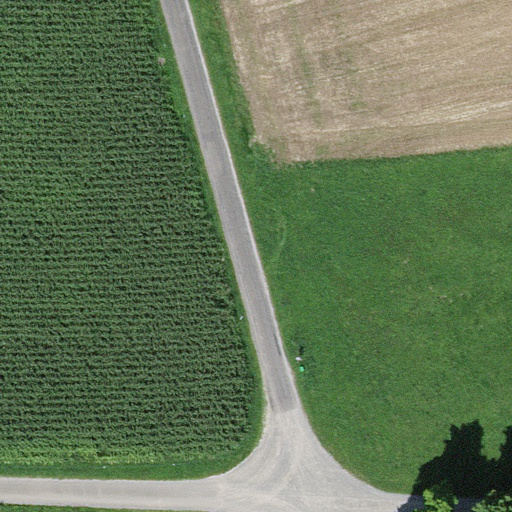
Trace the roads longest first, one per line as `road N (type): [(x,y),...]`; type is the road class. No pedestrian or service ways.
road 1 (track): [(317,501),(174,0)]
road 2 (residential): [(0,492),(317,501)]
road 3 (track): [(499,511),(317,501)]
